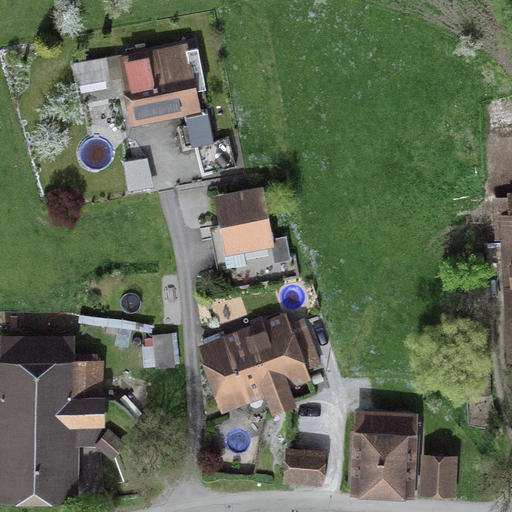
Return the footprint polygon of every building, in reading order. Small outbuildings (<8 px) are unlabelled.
[(188,43),(124,55),(137,123),(201,110),(188,43)] [(126,157),(130,188),(152,185),(149,155),(126,157)] [(261,192),(218,200),(228,252),(271,244),(261,192)] [(215,375),(311,340),(301,313),(205,349),(215,375)] [(169,331),(151,333),(155,366),(172,365),(169,331)] [(311,340),(215,375),(226,405),(269,389),(278,413),(302,404),(293,380),(322,369),(311,340)] [(5,358),(2,497),(81,500),(83,425),(109,426),(109,396),(77,395),(78,360),(5,358)] [(488,375),(467,376),(467,393),(489,392),(488,375)] [(408,417),(364,415),(361,485),(405,487),(408,417)] [(109,429),(98,443),(111,454),(122,440),(109,429)] [(289,453),(286,479),(324,483),(327,457),(289,453)] [(450,462),(428,461),(427,485),(448,486),(450,462)]
